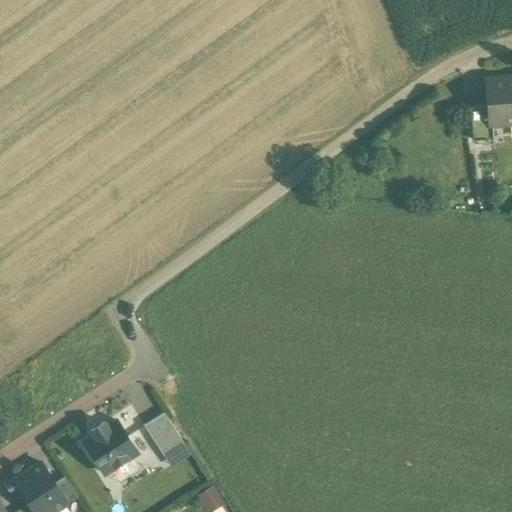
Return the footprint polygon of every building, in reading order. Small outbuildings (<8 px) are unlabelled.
[(511,77),(487,80),(489,105),(490,124),(492,124),(511,121),(511,77)] [(489,105),(470,106),(473,139),(493,138),(492,124),(490,124),(489,105)] [(164,411),(144,424),(163,454),(184,442),(164,411)] [(94,435),(84,442),(104,473),(138,451),(118,420),(107,426),(104,421),(91,430),(94,435)] [(42,462),(14,479),(35,511),(52,511),(65,504),(68,502),(55,482),(42,462)] [(65,475),(55,482),(68,502),(78,496),(65,475)] [(198,492),(209,511),(226,500),(215,482),(198,492)] [(35,511),(29,503),(17,511),(18,511),(35,511)]
